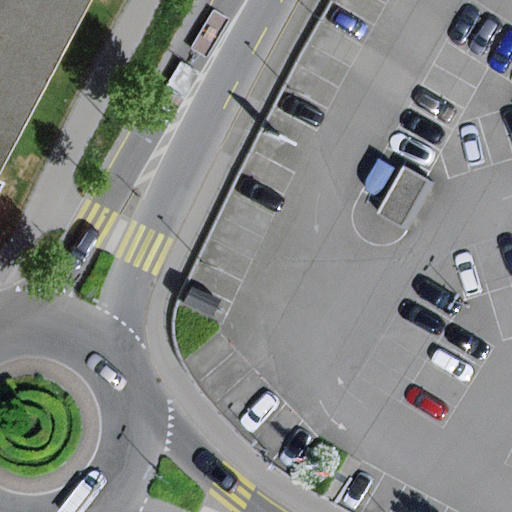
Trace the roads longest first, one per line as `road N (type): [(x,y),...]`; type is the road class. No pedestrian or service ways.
road 1 (secondary): [(246,0),(70,332)]
road 2 (secondary): [(124,462),(131,431),(116,372),(70,332)]
